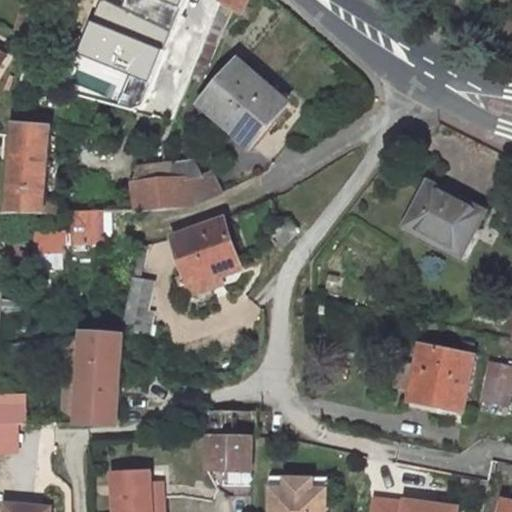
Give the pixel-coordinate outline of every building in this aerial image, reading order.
[(42,0),(27,0),(17,39),(32,44),(43,0),(42,0)] [(104,0),(98,0),(74,51),(149,83),(184,0),(123,0),(119,8),(104,0)] [(250,0),(221,0),(221,1),(244,16),(250,0)] [(288,101),(241,60),(202,104),(245,141),(265,118),(270,122),(288,101)] [(249,145),(270,122),(265,118),(245,141),(249,145)] [(62,213),(63,201),(47,200),(53,127),(16,123),(8,213),(62,213)] [(145,182),(134,183),(137,212),(195,206),(222,193),(213,173),(204,176),(197,162),(166,166),(167,179),(145,182)] [(144,169),(145,182),(167,179),(166,166),(144,169)] [(463,254),(486,211),(430,182),(408,224),(463,254)] [(61,240),(104,239),(104,212),(69,213),(70,230),(37,230),(37,252),(61,252),(61,240)] [(190,285),(242,266),(226,219),(174,237),(190,285)] [(283,247),(300,229),(289,220),(272,237),(283,247)] [(140,279),(147,246),(141,249),(135,277),(140,279)] [(196,299),(227,288),(225,281),(245,274),(242,266),(190,285),(196,299)] [(144,333),(155,282),(140,279),(135,277),(123,329),(144,333)] [(78,422),(119,425),(126,333),(85,331),(84,339),(83,355),(78,420),(78,422)] [(65,340),(65,354),(68,355),(83,355),(84,339),(65,340)] [(463,412),(475,356),(423,346),(411,401),(463,412)] [(68,355),(64,405),(78,420),(83,355),(68,355)] [(485,404),(511,404),(511,363),(486,363),(485,404)] [(0,453),(25,454),(25,393),(0,392),(0,453)] [(257,438),(258,411),(211,412),(210,437),(253,438),(257,438)] [(209,469),(252,470),(253,438),(210,437),(209,469)] [(165,511),(164,492),(153,493),(153,485),(152,471),(115,473),(116,511),(165,511)] [(326,511),(327,488),(314,488),(314,477),(284,476),(284,487),(270,487),(269,511),(326,511)] [(270,487),(284,487),(284,476),(270,476),(270,487)] [(314,488),(327,488),(327,477),(314,477),(314,488)] [(153,493),(164,492),(164,484),(153,485),(153,493)] [(460,511),(461,507),(408,501),(408,503),(376,500),(374,511),(460,511)] [(511,511),(511,501),(506,500),(503,511),(511,511)]
